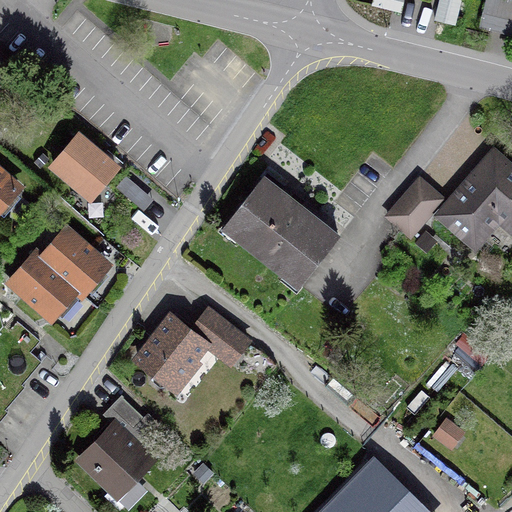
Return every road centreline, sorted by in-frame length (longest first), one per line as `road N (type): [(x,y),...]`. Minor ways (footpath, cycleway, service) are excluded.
road 1 (residential): [(22,465),(305,29)]
road 2 (tertiary): [(305,29),(511,83)]
road 3 (tertiary): [(177,0),(305,29)]
